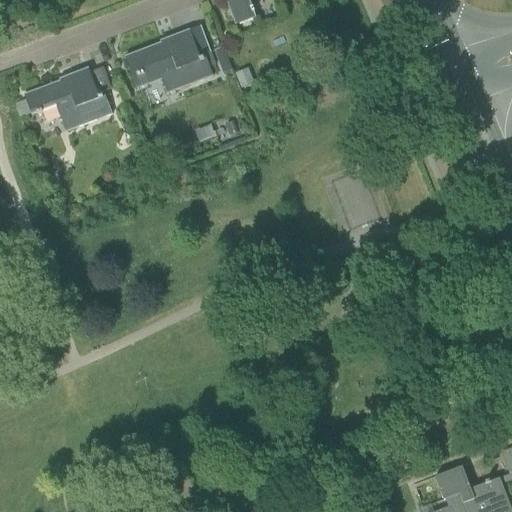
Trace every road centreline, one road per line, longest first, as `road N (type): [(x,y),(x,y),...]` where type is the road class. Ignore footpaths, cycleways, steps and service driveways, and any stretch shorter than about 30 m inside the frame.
road 1 (residential): [(180,0),(0,63)]
road 2 (tertiary): [(460,79),(481,161),(511,234)]
